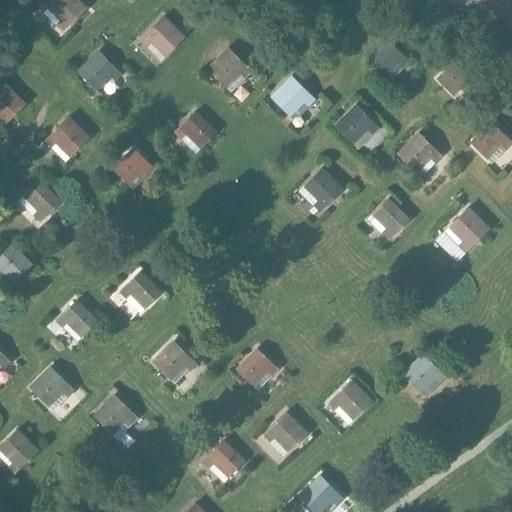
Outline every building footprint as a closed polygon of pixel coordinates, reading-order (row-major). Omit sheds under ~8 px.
[(61,22),(57,26),(63,32),(85,9),(75,0),(53,0),(46,8),(61,22)] [(147,47),(151,42),(166,57),(183,39),(162,18),(140,41),(147,47)] [(369,63),(383,78),(398,63),(403,67),(409,62),(389,42),(369,63)] [(208,70),(225,87),(240,73),(245,77),(251,71),(228,49),(208,70)] [(78,73),(95,91),(110,76),(115,81),(121,75),(99,53),(78,73)] [(437,80),(452,95),(467,80),(471,85),(477,79),(458,60),(437,80)] [(271,98),(289,116),(304,101),(308,106),(314,100),(292,78),(271,98)] [(0,88),(0,115),(7,123),(24,105),(4,85),(0,88)] [(335,126),(353,144),(367,130),(372,134),(378,128),(356,106),(335,126)] [(182,139),(186,134),(201,148),(215,133),(195,113),(175,133),(182,139)] [(51,147),(56,142),(71,157),(88,139),(67,118),(45,141),(51,147)] [(471,144),(486,159),(500,144),(504,149),(510,143),(491,123),(471,144)] [(398,154),(416,172),(430,158),(435,162),(441,156),(418,133),(398,154)] [(113,170),(128,185),(143,170),(147,175),(153,169),(134,149),(113,170)] [(314,206),(320,212),(342,190),(322,169),(304,187),(319,202),(314,206)] [(24,197),(39,211),(34,216),(40,222),(60,202),(39,182),(24,197)] [(388,229),(383,234),(389,240),(409,220),(388,200),(373,215),(388,229)] [(464,242),(460,247),(466,253),(488,230),(467,210),(449,227),(464,242)] [(0,269),(8,277),(3,282),(9,288),(32,265),(11,245),(0,256),(0,269)] [(126,298),(131,294),(145,309),(160,294),(140,273),(120,292),(126,298)] [(63,327),(67,322),(82,337),(96,322),(76,302),(57,321),(63,327)] [(153,363),(171,380),(185,366),(190,370),(196,364),(174,342),(153,363)] [(237,371),(252,385),(267,371),(271,375),(277,369),(257,350),(237,371)] [(0,364),(4,368),(10,362),(0,352),(0,364)] [(402,376),(420,393),(435,379),(439,383),(445,377),(423,355),(402,376)] [(30,389),(48,406),(62,392),(67,396),(73,390),(51,368),(30,389)] [(334,409),(339,405),(353,419),(371,402),(351,381),(329,403),(334,409)] [(94,417),(112,434),(126,420),(131,424),(137,418),(114,396),(94,417)] [(270,442),(274,437),(288,452),(306,434),(286,414),(264,436),(270,442)] [(0,450),(13,463),(9,468),(15,474),(37,451),(17,431),(0,447),(0,450)] [(209,468),(214,463),(229,477),(243,462),(223,442),(203,462),(209,468)] [(299,497),(313,511),(320,511),(331,501),(336,505),(342,499),(320,477),(299,497)]
